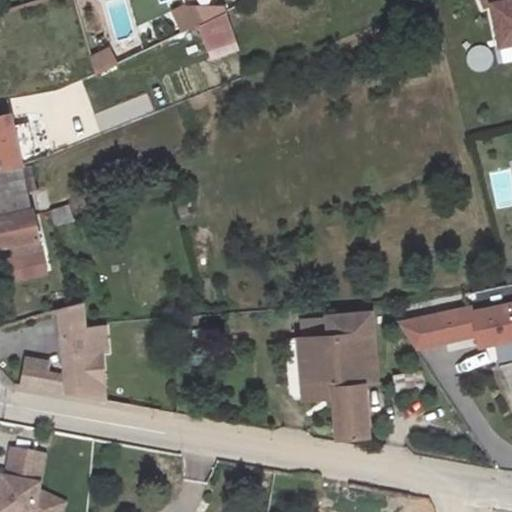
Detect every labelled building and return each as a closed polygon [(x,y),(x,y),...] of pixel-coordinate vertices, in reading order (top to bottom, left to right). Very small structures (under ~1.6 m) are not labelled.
[(511,0),(488,0),(493,11),(500,10),(509,52),(511,51),(511,0)] [(185,19),(194,39),(208,33),(206,26),(203,20),(200,17),(197,15),(196,14),(185,19)] [(237,20),(212,31),(223,54),(248,43),(237,20)] [(494,67),(487,43),(465,48),(472,73),(494,67)] [(115,58),(101,63),(106,80),(120,74),(115,58)] [(0,126),(0,177),(20,172),(31,169),(23,135),(20,122),(0,126)] [(37,132),(23,135),(31,169),(41,167),(46,165),(37,132)] [(25,188),(0,195),(0,254),(11,252),(14,265),(51,255),(31,169),(20,172),(25,188)] [(0,195),(25,188),(20,172),(0,177),(0,195)] [(44,324),(65,317),(69,315),(63,299),(38,307),(44,324)] [(69,315),(65,317),(68,335),(70,335),(78,385),(65,384),(66,372),(44,369),(39,396),(121,411),(117,392),(102,394),(99,361),(118,359),(116,333),(97,335),(94,306),(69,315)] [(511,307),(487,315),(494,335),(497,346),(511,341),(511,307)] [(486,310),(415,331),(430,354),(494,335),(487,315),(486,310)] [(382,320),(340,324),(342,344),(347,396),(348,405),(351,444),(381,442),(376,389),(369,390),(369,382),(375,382),(389,380),(382,320)] [(347,396),(342,344),(300,349),(305,399),(308,404),(311,406),(317,408),(317,399),(347,396)] [(317,408),(348,405),(347,396),(317,399),(317,408)] [(13,487),(0,491),(0,511),(74,511),(75,511),(48,499),(55,463),(22,457),(17,486),(13,486),(13,487)]
